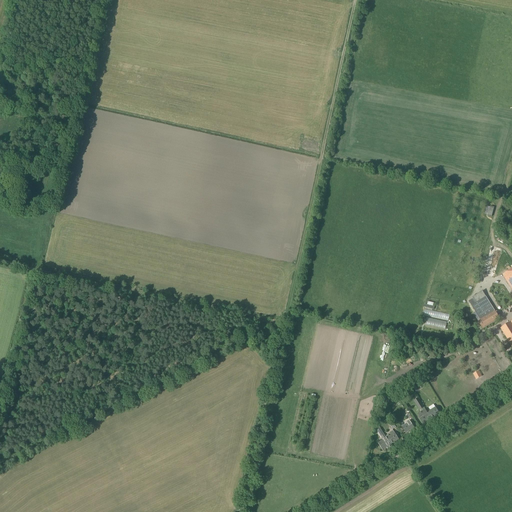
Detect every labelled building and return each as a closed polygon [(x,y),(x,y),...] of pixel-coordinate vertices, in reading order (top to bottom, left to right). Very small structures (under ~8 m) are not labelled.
[(511,268),(502,275),(511,290),(511,268)] [(483,329),(499,318),(482,291),(472,298),(473,299),(468,301),(480,319),(477,321),(483,329)] [(511,346),(511,320),(510,322),(511,322),(500,328),(511,346)] [(432,321),(431,327),(446,330),(447,324),(432,321)] [(416,392),(421,388),(418,383),(413,387),(416,392)] [(419,410),(424,407),(418,398),(413,401),(419,410)] [(426,411),(431,418),(439,413),(435,407),(430,410),(429,409),(426,411)] [(411,417),(406,409),(404,411),(407,416),(406,419),(405,420),(407,423),(402,426),(406,433),(414,428),(411,423),(414,421),(411,416),(411,417)] [(431,418),(426,411),(425,409),(417,414),(419,417),(422,424),(431,418)] [(387,421),(390,427),(392,430),(393,429),(396,428),(394,425),(390,419),(387,421)] [(388,435),(385,436),(391,445),(399,439),(395,433),(394,433),(393,430),(389,433),(391,435),(389,436),(388,435)] [(391,445),(385,436),(384,435),(381,437),(383,440),(378,443),(382,450),(391,445)]
